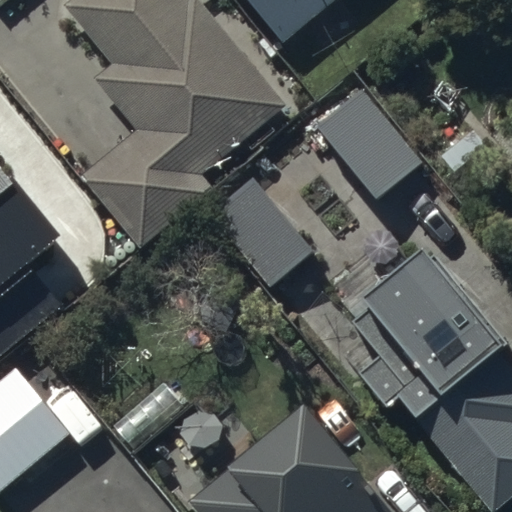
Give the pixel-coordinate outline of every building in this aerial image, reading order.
[(68,0),(62,5),(108,60),(90,75),(135,129),(77,177),(136,248),(210,187),(198,173),(283,103),(198,0),(68,0)] [(247,0),(281,40),(329,0),(247,0)] [(511,377),(428,279),(343,351),(481,511),(494,511),(511,497),(511,377)] [(0,375),(0,486),(67,431),(12,366),(0,375)] [(225,471),(186,503),(193,511),(390,511),(297,400),(219,464),(225,471)]
